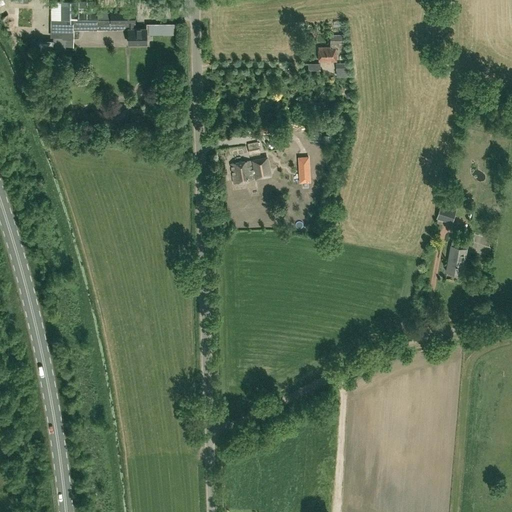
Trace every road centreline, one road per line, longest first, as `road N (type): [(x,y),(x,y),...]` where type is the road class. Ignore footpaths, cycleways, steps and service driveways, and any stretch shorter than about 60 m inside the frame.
road 1 (unclassified): [(208,434),(195,0)]
road 2 (unclassified): [(208,434),(407,342),(511,324)]
road 3 (primary): [(65,511),(38,338),(0,200)]
